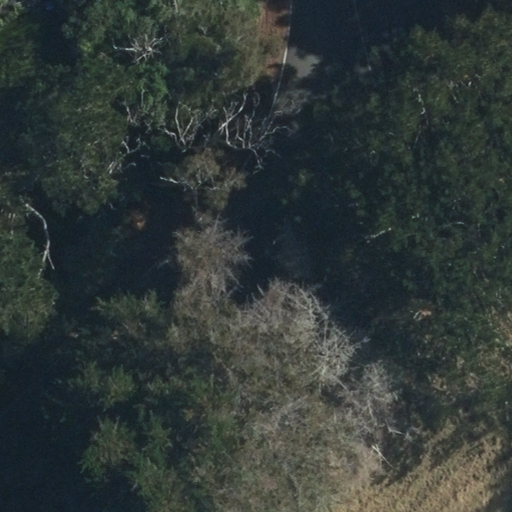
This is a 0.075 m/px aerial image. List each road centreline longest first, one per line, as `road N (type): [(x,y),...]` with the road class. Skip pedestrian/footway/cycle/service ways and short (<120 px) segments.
road 1 (unclassified): [(388,138),(317,188),(17,511)]
road 2 (unclassified): [(354,0),(388,138)]
road 3 (unclassified): [(511,99),(388,138)]
